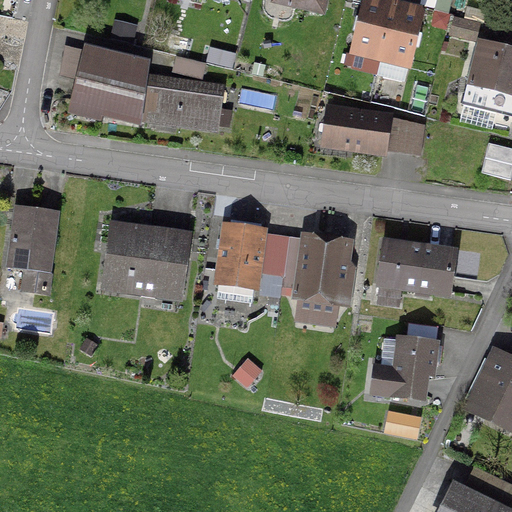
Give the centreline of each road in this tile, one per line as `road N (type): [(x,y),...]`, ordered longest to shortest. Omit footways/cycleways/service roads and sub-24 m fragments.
road 1 (residential): [(19,150),(511,219)]
road 2 (residential): [(400,511),(511,279)]
road 3 (residential): [(19,150),(44,0)]
